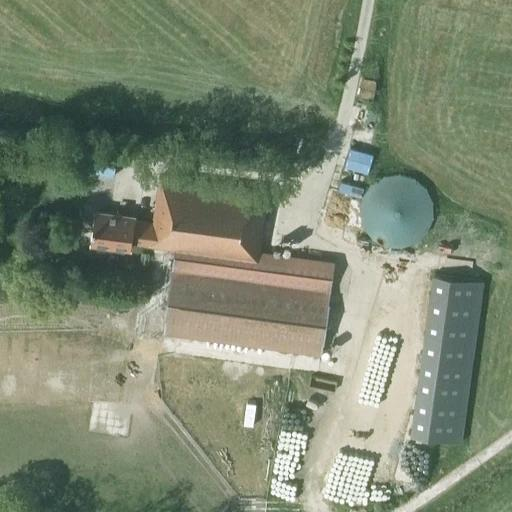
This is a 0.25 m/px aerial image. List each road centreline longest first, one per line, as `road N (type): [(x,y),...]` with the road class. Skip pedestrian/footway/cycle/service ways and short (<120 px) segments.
road 1 (track): [(317,211),(310,238),(370,265),(313,474),(309,500),(317,511)]
road 2 (track): [(403,511),(511,436)]
